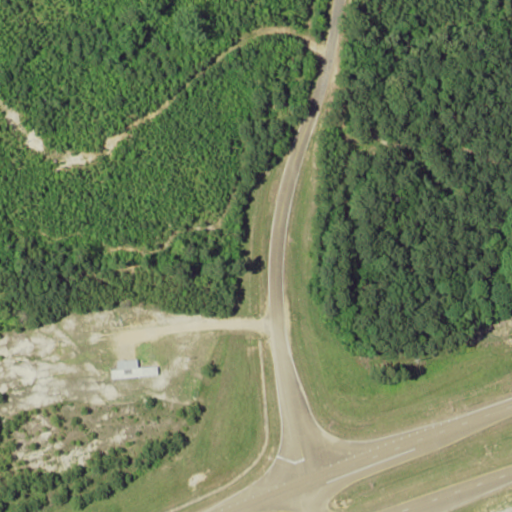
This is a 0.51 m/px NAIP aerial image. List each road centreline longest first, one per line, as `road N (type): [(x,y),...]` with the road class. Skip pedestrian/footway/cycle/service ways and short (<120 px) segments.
road 1 (residential): [(305,486),(273,278),(294,142),(334,0)]
road 2 (trunk): [(511,404),(242,511)]
